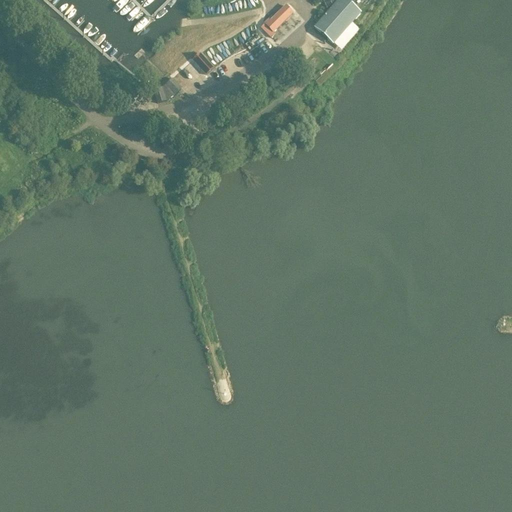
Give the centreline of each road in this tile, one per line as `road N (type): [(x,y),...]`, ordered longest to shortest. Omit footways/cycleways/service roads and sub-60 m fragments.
road 1 (unclassified): [(101,124),(176,106),(261,62),(307,23),(303,1)]
road 2 (unclassified): [(101,124),(0,24)]
road 3 (track): [(296,88),(180,155)]
